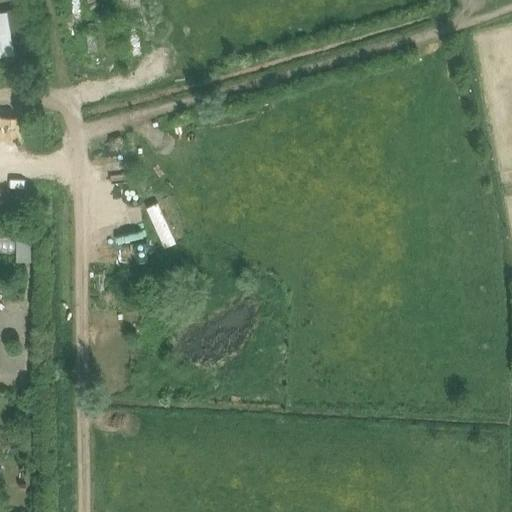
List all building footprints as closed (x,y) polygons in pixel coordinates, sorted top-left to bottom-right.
[(9,7),(11,53),(20,53),(18,7),(9,7)] [(0,8),(0,54),(12,53),(5,8),(0,8)] [(126,227),(118,175),(98,178),(106,230),(126,227)] [(163,245),(175,240),(159,200),(147,205),(163,245)] [(140,262),(139,241),(106,242),(106,263),(140,262)]
